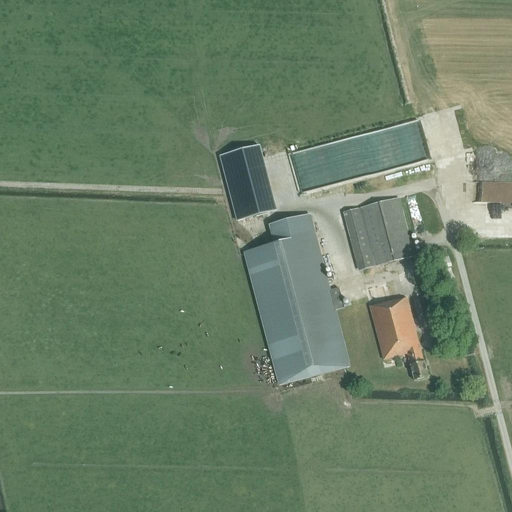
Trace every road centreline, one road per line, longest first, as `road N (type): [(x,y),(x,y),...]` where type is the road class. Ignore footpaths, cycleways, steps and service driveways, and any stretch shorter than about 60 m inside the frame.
road 1 (track): [(433,183),(235,228),(216,152)]
road 2 (track): [(0,183),(226,191)]
road 3 (unclassified): [(511,462),(455,245)]
road 4 (track): [(405,74),(444,181),(433,183)]
